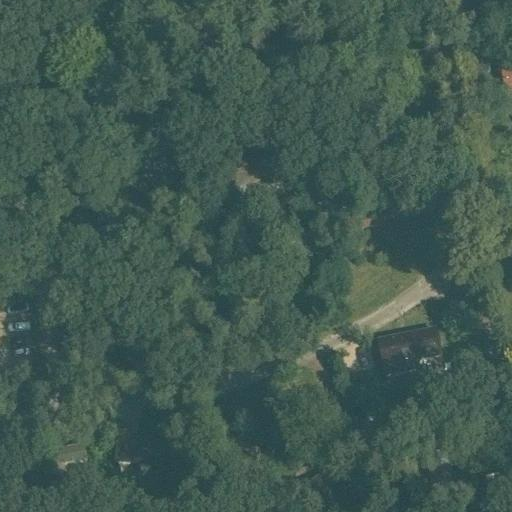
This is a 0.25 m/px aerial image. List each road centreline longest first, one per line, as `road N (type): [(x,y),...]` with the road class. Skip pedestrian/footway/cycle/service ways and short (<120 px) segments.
road 1 (track): [(282,511),(280,467),(329,452),(340,427),(320,365),(274,283),(260,275),(196,275),(132,310)]
road 2 (track): [(179,0),(249,144),(271,152),(297,185),(318,196),(468,173)]
road 3 (track): [(57,421),(0,87)]
road 4 (track): [(430,0),(485,254)]
road 5 (track): [(19,185),(110,167),(141,116),(233,108)]
road 6 (track): [(221,81),(252,64),(307,0)]
